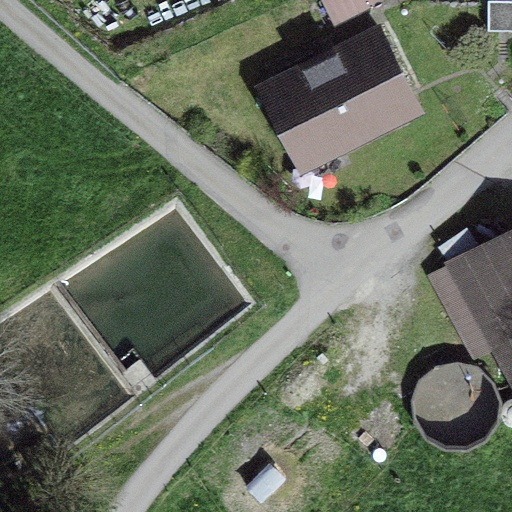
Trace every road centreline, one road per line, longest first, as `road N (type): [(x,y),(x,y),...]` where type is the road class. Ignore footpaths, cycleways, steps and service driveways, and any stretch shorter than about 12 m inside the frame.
road 1 (unclassified): [(511,131),(341,273),(0,3)]
road 2 (track): [(341,273),(126,511)]
